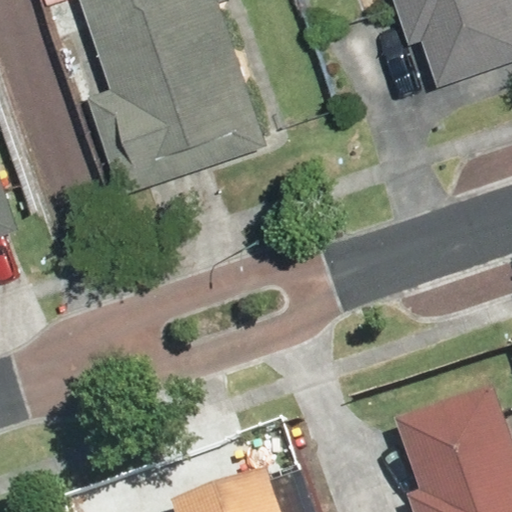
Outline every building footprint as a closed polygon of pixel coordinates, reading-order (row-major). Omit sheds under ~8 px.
[(86,0),(112,83),(91,90),(123,192),(273,145),(226,0),(86,0)] [(511,0),(395,0),(409,42),(427,36),(443,85),(511,62),(511,0)] [(0,235),(21,229),(0,163),(0,235)] [(420,496),(407,501),(411,511),(511,511),(511,434),(495,387),(394,423),(420,496)] [(281,511),(267,471),(175,504),(178,511),(281,511)]
